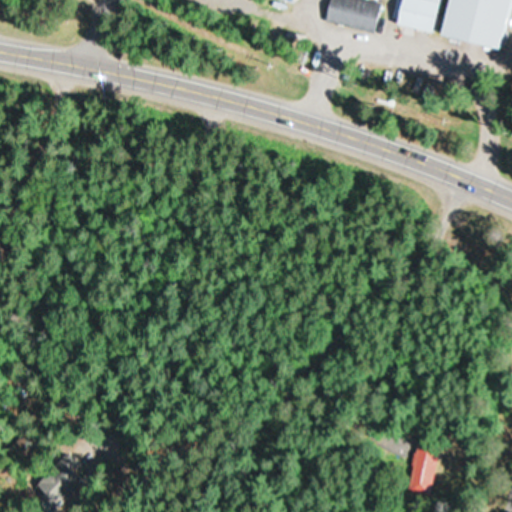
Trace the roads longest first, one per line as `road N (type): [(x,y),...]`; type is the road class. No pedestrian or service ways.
road 1 (trunk): [(511,195),(214,96),(0,51)]
road 2 (residential): [(214,96),(122,467)]
road 3 (residential): [(52,276),(41,155),(84,65)]
road 4 (residential): [(52,276),(122,467)]
